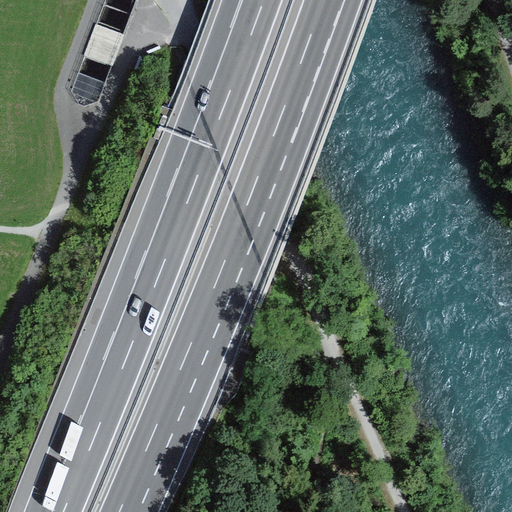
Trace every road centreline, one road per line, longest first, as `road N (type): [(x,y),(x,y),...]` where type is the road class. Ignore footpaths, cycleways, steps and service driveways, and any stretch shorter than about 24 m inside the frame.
road 1 (motorway): [(119,511),(323,0)]
road 2 (motorway): [(260,0),(61,511)]
